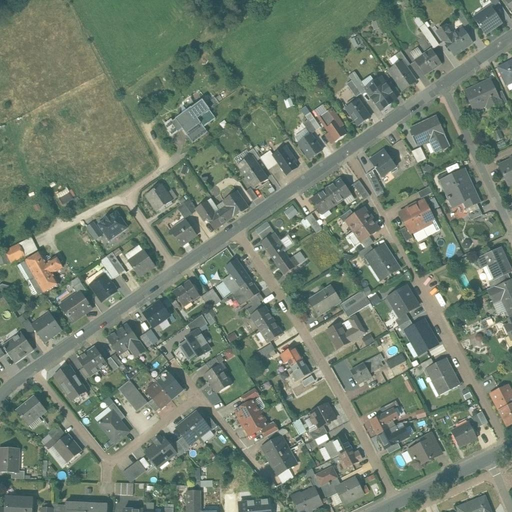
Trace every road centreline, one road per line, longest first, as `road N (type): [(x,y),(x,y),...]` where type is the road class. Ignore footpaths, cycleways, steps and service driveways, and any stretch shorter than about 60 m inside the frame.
road 1 (residential): [(232,230),(278,293),(396,501)]
road 2 (residential): [(232,230),(442,86)]
road 3 (residential): [(33,370),(173,272)]
road 4 (residential): [(507,449),(430,306)]
road 5 (residential): [(442,86),(511,233)]
